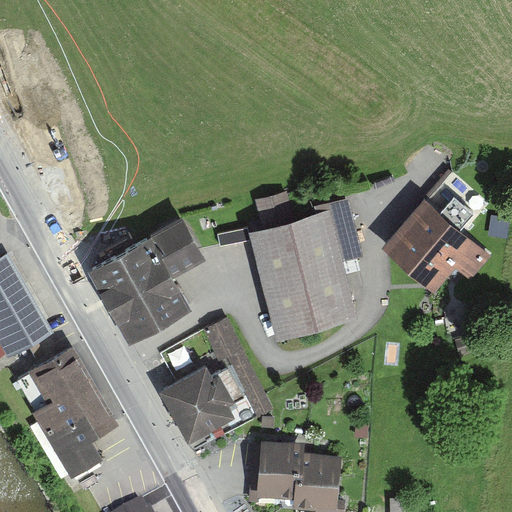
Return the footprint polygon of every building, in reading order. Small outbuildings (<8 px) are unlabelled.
[(363,250),(349,192),(305,202),(300,184),(255,195),(261,222),(249,225),(275,333),(359,313),(345,255),(363,250)] [(494,251),(427,192),(385,239),(437,285),(456,263),(471,276),(494,251)] [(208,250),(186,211),(89,264),(130,338),(195,302),(176,267),(208,250)] [(53,324),(8,250),(0,254),(0,328),(12,349),(53,324)] [(227,318),(204,329),(220,363),(230,358),(258,417),(272,410),(227,318)] [(73,471),(104,452),(93,434),(119,418),(78,351),(63,360),(56,349),(34,363),(52,394),(33,406),(73,471)] [(215,371),(209,359),(162,384),(189,436),(236,411),(228,398),(236,394),(222,367),(215,371)] [(309,450),(261,446),(256,499),(299,502),(298,511),(340,511),(344,462),(308,459),(309,450)] [(155,511),(145,494),(112,511),(155,511)] [(392,496),(392,511),(416,511),(415,495),(392,496)]
